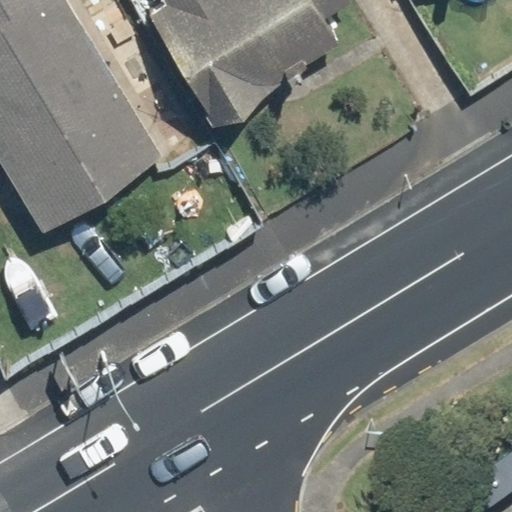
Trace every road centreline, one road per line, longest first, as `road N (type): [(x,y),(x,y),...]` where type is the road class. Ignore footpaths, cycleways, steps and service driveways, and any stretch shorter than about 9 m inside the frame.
road 1 (secondary): [(156,444),(511,226)]
road 2 (secondary): [(29,511),(156,444)]
